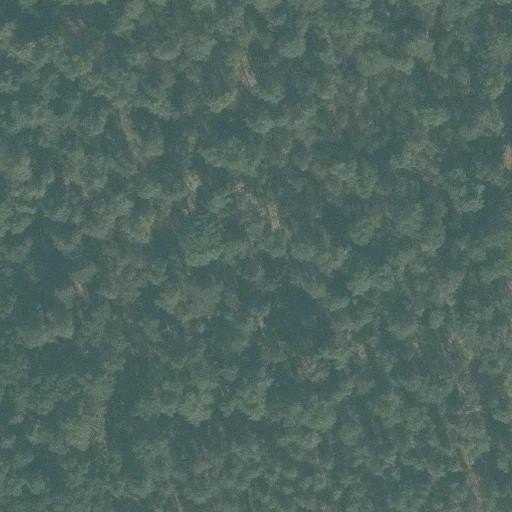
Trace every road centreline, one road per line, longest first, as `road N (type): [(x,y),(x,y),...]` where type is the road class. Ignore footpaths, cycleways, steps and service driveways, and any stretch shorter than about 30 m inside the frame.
road 1 (track): [(501,0),(511,172)]
road 2 (track): [(0,363),(65,511)]
